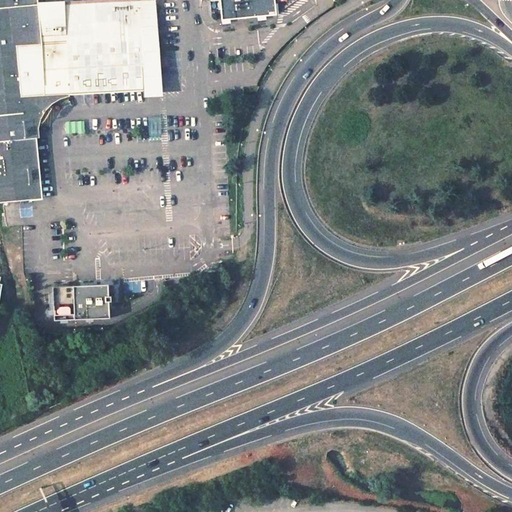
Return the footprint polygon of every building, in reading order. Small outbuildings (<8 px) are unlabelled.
[(36,0),(0,0),(0,153),(27,166),(22,107),(32,106),(45,94),(45,84),(69,83),(145,79),(140,0),(95,0),(64,2),(66,32),(67,42),(41,44),(40,34),(37,3),(36,0)] [(140,0),(145,79),(146,88),(146,97),(163,96),(155,0),(140,0)] [(211,0),(211,1),(220,0),(222,18),(276,12),(274,0),(211,0)] [(66,32),(64,2),(37,3),(40,34),(66,32)] [(66,32),(40,34),(41,44),(67,42),(66,32)] [(32,106),(22,107),(27,166),(37,171),(34,137),(35,130),(37,122),(41,114),(46,107),(57,98),(69,92),(146,88),(145,79),(69,83),(45,84),(45,94),(32,106)] [(27,166),(0,153),(0,199),(29,197),(27,166)] [(37,171),(27,166),(29,197),(40,196),(37,171)] [(53,285),(55,318),(110,315),(109,299),(111,299),(111,293),(109,294),(108,282),(53,285)]
